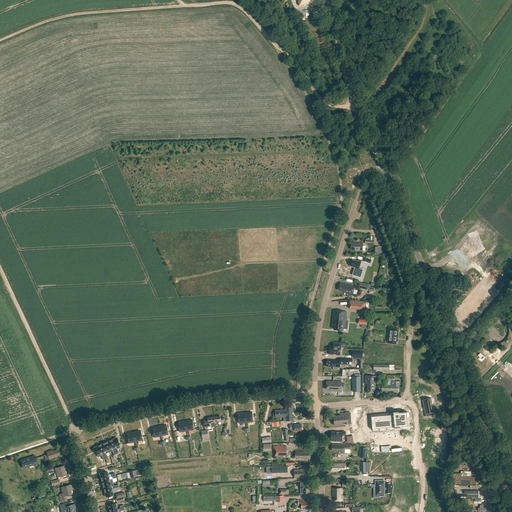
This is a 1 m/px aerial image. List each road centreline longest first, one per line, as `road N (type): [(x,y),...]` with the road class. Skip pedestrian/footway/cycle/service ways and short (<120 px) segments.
road 1 (tertiary): [(509,485),(356,105),(327,0)]
road 2 (track): [(272,40),(322,127),(341,181),(306,318),(302,394)]
road 3 (residential): [(74,430),(211,400),(315,393)]
road 4 (track): [(227,2),(69,14),(0,40)]
road 5 (residential): [(355,201),(324,300),(315,393)]
road 6 (track): [(74,430),(0,270)]
road 7 (residential): [(421,511),(417,412),(399,401)]
